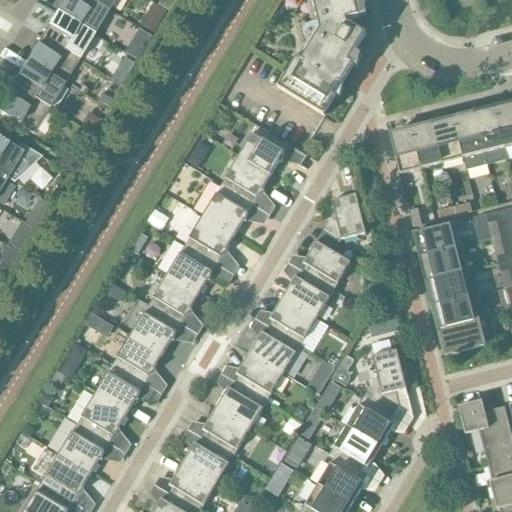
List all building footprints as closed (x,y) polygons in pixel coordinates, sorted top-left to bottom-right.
[(91,0),(63,0),(56,13),(94,36),(109,11),(91,0)] [(91,0),(109,11),(115,0),(91,0)] [(160,0),(157,6),(167,11),(168,13),(175,2),(173,1),(172,0),(160,0)] [(324,116),(360,56),(356,53),(365,37),(366,38),(367,37),(349,25),(348,22),(360,19),(357,7),(362,6),(360,0),(312,0),(321,32),(303,62),(298,59),(280,89),(279,88),(278,89),(325,118),(326,117),(324,116)] [(56,13),(41,37),(79,60),(94,36),(56,13)] [(41,37),(26,62),(64,85),(79,60),(41,37)] [(49,110),(64,85),(26,62),(11,86),(49,110)] [(49,110),(11,86),(0,104),(0,114),(34,135),(49,110)] [(102,94),(97,103),(107,109),(108,110),(113,101),(112,101),(102,94)] [(506,149),(511,147),(511,106),(505,108),(496,110),(506,149)] [(509,161),(506,149),(496,110),(487,112),(475,116),(488,166),(509,161)] [(216,111),(206,127),(208,129),(213,131),(223,115),(218,112),(216,111)] [(454,120),(464,160),(467,171),(488,166),(475,116),(463,118),(454,120)] [(443,165),(464,160),(454,120),(445,123),(433,126),(443,165)] [(422,170),(443,165),(433,126),(421,129),(412,131),(422,170)] [(257,127),(239,157),(271,177),(279,163),(282,164),(284,156),(289,148),(290,148),(291,147),(257,127)] [(77,130),(65,149),(78,157),(90,138),(89,138),(77,130)] [(422,170),(412,131),(403,133),(403,134),(391,137),(396,159),(400,176),(422,170)] [(0,175),(7,179),(13,184),(41,158),(20,146),(17,151),(0,140),(0,175)] [(190,157),(187,164),(198,170),(202,164),(190,157)] [(239,157),(221,187),(253,206),(258,198),(265,193),(263,191),(271,177),(239,157)] [(221,187),(203,217),(235,236),(243,223),(246,223),(248,215),(253,206),(221,187)] [(365,237),(366,236),(356,196),(332,202),(335,213),(324,231),(341,241),(365,235),(365,237)] [(482,211),(498,207),(496,198),(480,202),(482,211)] [(160,205),(155,214),(156,215),(164,219),(169,210),(162,206),(160,205)] [(454,209),(456,217),(472,213),(470,205),(454,209)] [(456,217),(454,209),(438,213),(440,221),(456,217)] [(413,228),(422,226),(418,210),(409,212),(413,228)] [(203,217),(185,247),(217,266),(222,258),(229,253),(227,250),(235,236),(203,217)] [(492,241),(501,239),(496,222),(488,224),(492,241)] [(421,259),(460,249),(453,224),(437,228),(415,234),(419,249),(418,250),(421,259)] [(501,239),(492,241),(496,257),(505,255),(501,239)] [(304,274),(334,292),(351,264),(317,243),(307,260),(311,263),(304,274)] [(185,247),(167,276),(199,296),(207,282),(210,283),(212,275),(217,266),(185,247)] [(460,249),(421,259),(423,268),(424,268),(427,283),(466,273),(460,249)] [(505,290),(511,287),(511,283),(509,271),(500,273),(505,290)] [(472,298),(466,273),(427,283),(431,298),(433,308),(472,298)] [(317,320),(334,292),(304,274),(297,285),(293,283),(283,299),(317,320)] [(167,276),(149,306),(181,326),(186,317),(193,312),(191,310),(199,296),(167,276)] [(112,285),(107,295),(108,295),(121,304),(127,294),(113,286),(112,285)] [(478,322),(472,298),(433,308),(435,317),(436,317),(439,332),(478,322)] [(300,348),(317,320),(283,299),(273,315),(277,318),(271,330),(300,348)] [(149,306),(131,336),(163,356),(171,342),(175,343),(176,334),(181,326),(149,306)] [(386,319),(384,308),(374,311),(376,321),(386,319)] [(92,315),(85,327),(88,328),(95,333),(102,321),(95,317),(92,315)] [(395,320),(368,326),(372,339),(399,332),(395,320)] [(445,357),(485,347),(478,322),(439,332),(443,347),(445,357)] [(264,341),(259,338),(249,355),(284,375),(300,348),(271,330),(264,341)] [(113,366),(145,385),(150,377),(157,372),(155,369),(163,356),(131,336),(113,366)] [(76,346),(69,359),(80,365),(88,352),(77,346),(76,346)] [(364,400),(393,418),(399,408),(396,393),(405,391),(406,392),(407,392),(397,350),(395,351),(396,352),(373,358),(377,377),(364,400)] [(267,403),(284,375),(249,355),(239,371),(244,374),(237,385),(267,403)] [(323,363),(316,374),(328,381),(335,370),(323,363)] [(113,366),(95,396),(127,415),(135,401),(139,402),(140,394),(145,385),(113,366)] [(250,431),(267,403),(237,385),(230,396),(226,394),(216,410),(250,431)] [(46,394),(41,403),(42,404),(48,408),(53,399),(47,395),(46,394)] [(95,396),(77,426),(109,445),(114,437),(121,431),(119,429),(127,415),(95,396)] [(393,418),(364,400),(347,428),(381,448),(394,427),(389,424),(393,418)] [(490,467),(511,461),(511,438),(505,409),(485,414),(482,402),(459,408),(466,436),(481,432),(490,467)] [(299,406),(293,417),(303,423),(310,412),(299,406)] [(233,459),(250,431),(216,410),(206,426),(210,429),(204,441),(233,459)] [(291,419),(283,432),(294,439),(302,426),(291,419)] [(77,426),(59,455),(91,475),(99,461),(103,462),(104,453),(109,445),(77,426)] [(305,427),(300,436),(309,441),(314,433),(305,427)] [(381,448),(347,428),(330,456),(334,459),(334,458),(360,473),(364,467),(368,469),(381,448)] [(217,486),(233,459),(204,441),(197,452),(192,449),(182,466),(217,486)] [(59,455),(41,485),(73,505),(78,496),(85,491),(83,488),(91,475),(59,455)] [(288,455),(283,463),(293,469),(298,461),(288,455)] [(334,458),(334,459),(318,486),(352,506),(365,485),(360,483),(365,475),(360,473),(334,458)] [(511,511),(511,461),(490,467),(494,482),(490,483),(497,510),(501,510),(501,511),(511,511)] [(170,496),(196,511),(201,511),(217,486),(182,466),(172,482),(177,485),(170,496)] [(73,505),(41,485),(24,511),(68,511),(69,511),(73,505)] [(348,511),(352,506),(318,486),(301,511),(348,511)] [(266,493),(261,502),(272,508),(277,499),(266,493)] [(154,511),(196,511),(170,496),(163,507),(159,505),(154,511)] [(238,501),(234,509),(238,511),(250,511),(252,510),(238,501)]
